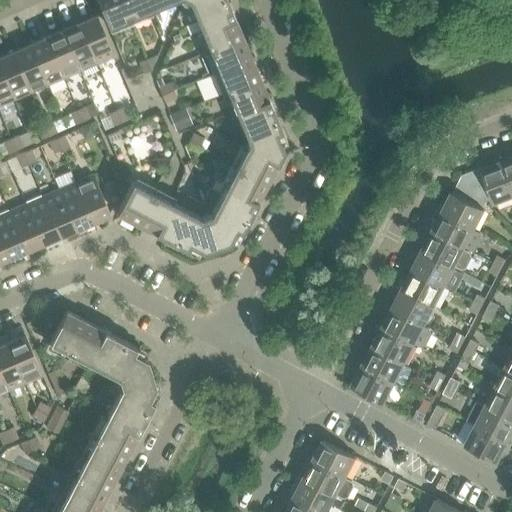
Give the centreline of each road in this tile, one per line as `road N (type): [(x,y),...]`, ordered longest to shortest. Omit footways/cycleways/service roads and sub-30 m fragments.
road 1 (residential): [(214,335),(321,143),(261,0)]
road 2 (residential): [(314,390),(438,150),(511,121)]
road 3 (residential): [(0,305),(85,268),(214,335)]
road 4 (residential): [(314,390),(501,490),(511,486)]
road 5 (residential): [(124,511),(214,335)]
road 6 (residential): [(251,511),(314,390)]
